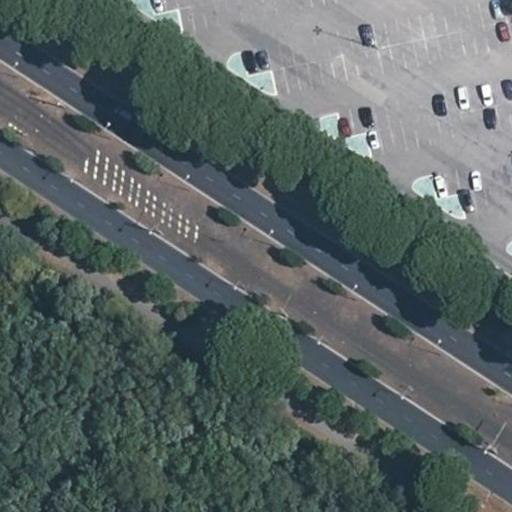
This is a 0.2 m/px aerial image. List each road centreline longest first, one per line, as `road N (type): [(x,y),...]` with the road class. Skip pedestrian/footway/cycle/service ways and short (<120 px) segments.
road 1 (primary): [(0,152),(511,486)]
road 2 (primary): [(511,374),(0,42)]
